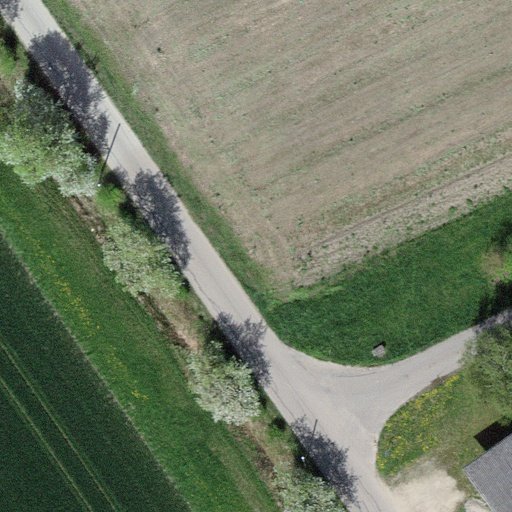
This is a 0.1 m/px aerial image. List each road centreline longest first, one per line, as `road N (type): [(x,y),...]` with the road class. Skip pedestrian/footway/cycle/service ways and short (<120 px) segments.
road 1 (residential): [(319,411),(15,0)]
road 2 (unclassified): [(319,411),(511,326)]
